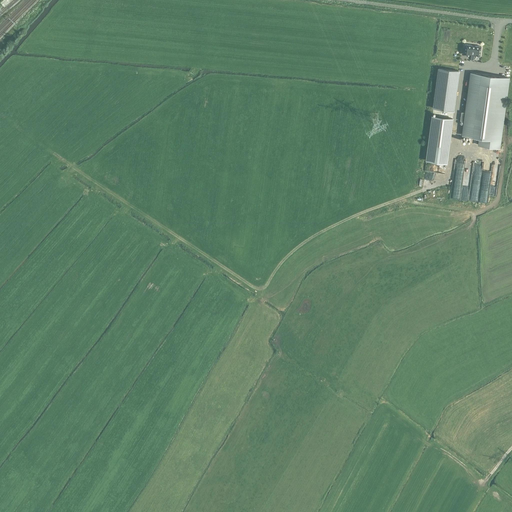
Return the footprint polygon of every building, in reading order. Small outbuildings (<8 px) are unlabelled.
[(480,56),(481,46),(475,46),(471,46),(471,45),(465,44),(464,54),(470,55),(469,58),(474,58),(474,56),(480,56)] [(433,108),(453,111),(459,71),(439,68),(433,108)] [(480,137),(479,145),(499,148),(508,78),(499,76),(499,80),(480,78),(481,74),(471,73),(466,112),(461,112),(460,121),(465,121),(463,135),(480,137)] [(426,161),(446,163),(452,118),(432,116),(426,161)] [(451,200),(459,201),(463,166),(465,166),(463,180),(471,181),(473,163),(456,161),(451,200)] [(479,184),(472,183),(470,202),(478,203),(479,184)] [(487,202),(488,189),(480,189),(479,202),(487,202)]
